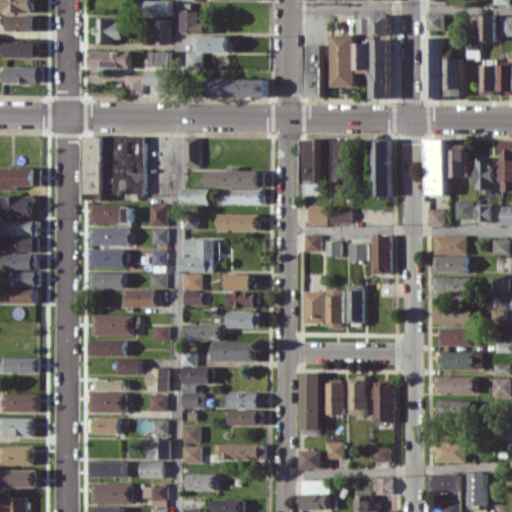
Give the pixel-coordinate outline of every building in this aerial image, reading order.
[(0,0),(0,11),(32,12),(32,0),(0,0)] [(171,0),(159,0),(142,0),(142,14),(171,14),(171,0)] [(182,32),(205,33),(205,22),(199,22),(199,11),(182,10),(182,32)] [(444,13),(426,13),(427,29),(444,29),(444,13)] [(38,30),(38,15),(4,14),(3,29),(38,30)] [(371,35),(391,35),(391,14),(371,14),(371,35)] [(482,39),(497,39),(496,14),(481,14),(482,39)] [(511,15),(499,16),(500,36),(511,35),(511,15)] [(121,38),(122,22),(113,22),(113,18),(97,17),(97,27),(95,27),(94,42),(112,42),(112,38),(121,38)] [(170,18),(154,18),(154,38),(170,38),(170,18)] [(467,59),(480,59),(481,28),(468,27),(467,59)] [(330,86),(353,85),(353,34),(329,34),(330,86)] [(184,67),(202,66),(201,52),(229,51),(229,35),(196,36),(197,51),(183,52),(184,67)] [(446,98),(444,36),(426,37),(427,99),(446,98)] [(390,39),(372,39),(373,96),(391,96),(390,39)] [(38,41),(2,41),(2,56),(38,57),(38,41)] [(370,42),(355,42),(355,71),(370,71),(370,42)] [(304,95),(321,95),(321,44),(304,44),(304,95)] [(129,51),(87,50),(86,66),(129,67),(129,51)] [(170,65),(170,50),(150,50),(150,65),(170,65)] [(462,57),(446,57),(446,95),(463,95),(462,57)] [(497,64),(482,64),(482,94),(498,94),(497,64)] [(511,64),(499,64),(499,94),(511,94),(511,64)] [(0,80),(41,82),(41,67),(0,66),(0,80)] [(169,69),(145,69),(146,84),(169,83),(169,69)] [(141,75),(124,74),(124,93),(141,94),(141,75)] [(267,96),(268,78),(213,77),(213,95),(267,96)] [(144,192),(144,135),(84,135),(84,199),(104,199),(104,193),(144,192)] [(199,165),(199,136),(183,137),(183,165),(199,165)] [(303,191),(318,191),(318,138),(303,138),(303,191)] [(331,180),(348,180),(349,138),(332,138),(331,180)] [(390,138),(373,138),(374,195),(391,195),(390,138)] [(446,193),(445,138),(427,138),(427,194),(446,193)] [(511,139),(499,140),(501,190),(511,189),(511,139)] [(449,176),(466,176),(465,144),(448,144),(449,176)] [(475,188),(495,188),(495,158),(475,158),(475,188)] [(1,189),(15,189),(15,185),(39,185),(39,167),(2,166),(1,189)] [(207,185),(263,186),(263,170),(207,169),(207,185)] [(264,188),(222,187),(221,202),(263,203),(264,188)] [(208,188),(181,188),(182,203),(209,203),(208,188)] [(0,215),(31,216),(32,195),(0,194),(0,215)] [(472,217),(472,200),(455,201),(455,218),(472,217)] [(149,225),(166,225),(166,203),(149,203),(149,225)] [(130,222),(130,205),(91,204),(90,221),(130,222)] [(326,224),(327,205),(308,204),(308,224),(326,224)] [(500,224),(511,224),(511,204),(501,205),(500,224)] [(491,221),(492,205),(475,205),(475,220),(491,221)] [(351,208),(329,207),(329,221),(351,222),(351,208)] [(428,225),(444,225),(444,208),(428,208),(428,225)] [(259,213),(217,212),(217,229),(259,230),(259,213)] [(197,228),(197,213),(181,213),(181,228),(197,228)] [(1,234),(37,235),(37,219),(1,218),(1,234)] [(89,244),(128,244),(129,227),(90,226),(89,244)] [(151,243),(166,243),(167,228),(152,227),(151,243)] [(320,234),(304,234),(304,250),(320,250),(320,234)] [(391,272),(391,234),(372,234),(373,272),(391,272)] [(467,235),(434,234),(434,253),(467,253),(467,235)] [(3,236),(3,251),(37,251),(38,237),(3,236)] [(214,238),(183,238),(183,253),(181,253),(180,270),(213,271),(214,238)] [(508,238),(492,238),(493,253),(509,252),(508,238)] [(325,255),(340,255),(340,239),(325,240),(325,255)] [(348,260),(367,259),(366,242),(348,242),(348,260)] [(88,266),(128,266),(128,249),(88,248),(88,266)] [(165,286),(166,249),(151,249),(150,286),(165,286)] [(37,268),(37,253),(3,253),(3,268),(37,268)] [(468,255),(434,255),(434,272),(468,272),(468,255)] [(39,285),(39,271),(4,270),(4,285),(39,285)] [(123,272),(88,272),(88,287),(123,288),(123,272)] [(182,288),(200,288),(200,273),(183,273),(182,288)] [(251,273),(225,273),(225,289),(251,289),(251,273)] [(473,276),(434,277),(435,295),(473,294),(473,276)] [(509,277),(491,278),(492,298),(509,297),(509,277)] [(347,322),(364,322),(364,283),(348,283),(347,322)] [(0,302),(34,302),(34,288),(0,287),(0,302)] [(123,288),(124,306),(155,306),(155,288),(123,288)] [(344,326),(343,288),(325,288),(326,326),(344,326)] [(183,303),(200,304),(200,291),(183,290),(183,303)] [(323,290),(302,290),(303,324),(324,323),(323,290)] [(226,306),(259,307),(259,292),(226,291),(226,306)] [(473,324),(473,307),(434,306),(433,323),(473,324)] [(229,327),(262,327),(262,311),(229,311),(229,327)] [(92,314),(92,334),(135,335),(135,315),(92,314)] [(187,339),(222,340),(222,324),(188,323),(187,339)] [(152,338),(167,338),(168,325),(153,325),(152,338)] [(476,327),(438,328),(438,344),(476,344),(476,327)] [(87,355),(125,354),(124,339),(87,339),(87,355)] [(256,341),(212,340),(211,359),(255,360),(256,341)] [(196,350),(180,350),(180,364),(196,364),(196,350)] [(482,351),(438,351),(438,368),(482,367),(482,351)] [(38,356),(0,356),(0,371),(37,372),(38,356)] [(140,358),(116,358),(116,374),(140,373),(140,358)] [(494,373),(510,374),(510,363),(495,363),(494,373)] [(182,382),(213,383),(213,366),(182,366),(182,382)] [(168,369),(146,368),(146,388),(168,388),(168,369)] [(320,372),(302,371),(301,434),(319,434),(320,372)] [(435,392),(477,392),(477,376),(435,375),(435,392)] [(366,414),(366,377),(348,377),(349,414),(366,414)] [(492,378),(492,396),(510,396),(510,377),(492,378)] [(125,388),(125,379),(93,379),(93,388),(125,388)] [(392,380),(372,381),(372,401),(375,401),(375,422),(393,421),(392,380)] [(343,382),(326,382),(326,414),(344,414),(343,382)] [(199,392),(199,383),(181,383),(182,392),(199,392)] [(126,391),(90,391),(89,411),(126,412),(126,391)] [(262,408),(262,392),(230,391),(229,407),(262,408)] [(39,393),(2,392),(2,410),(39,411),(39,393)] [(166,394),(149,393),(148,410),(166,410),(166,394)] [(181,393),(181,407),(204,407),(204,393),(181,393)] [(472,399),(438,400),(438,417),(473,415),(472,399)] [(261,424),(262,410),(228,409),(228,424),(261,424)] [(0,435),(33,435),(33,416),(0,417),(0,435)] [(90,432),(118,433),(119,417),(91,417),(90,432)] [(167,419),(150,418),(150,433),(167,434),(167,419)] [(199,425),(183,424),(182,441),(198,441),(199,425)] [(147,458),(169,459),(170,438),(147,437),(147,458)] [(325,457),(343,458),(343,441),(325,441),(325,457)] [(435,460),(466,461),(466,442),(436,441),(435,460)] [(264,458),(264,442),(214,443),(214,459),(264,458)] [(0,463),(33,463),(33,444),(0,445),(0,463)] [(200,445),(182,444),(181,461),(200,462),(200,445)] [(389,447),(372,446),(372,460),(389,461),(389,447)] [(321,449),(301,449),(301,468),(321,467),(321,449)] [(89,476),(125,476),(126,460),(89,459),(89,476)] [(139,476),(163,477),(163,460),(140,460),(139,476)] [(38,469),(1,469),(1,486),(38,486),(38,469)] [(186,490),(217,490),(217,473),(186,472),(186,490)] [(487,472),(469,472),(469,505),(487,504),(487,472)] [(460,500),(459,473),(431,473),(431,492),(452,491),(452,500),(460,500)] [(375,493),(392,493),(392,477),(375,477),(375,493)] [(328,509),(328,480),(300,479),(300,508),(328,509)] [(133,482),(92,482),(92,501),(133,502),(133,482)] [(141,496),(151,497),(151,506),(166,506),(167,484),(142,484),(141,496)] [(355,511),(371,511),(371,489),(355,490),(355,511)] [(0,511),(25,511),(25,495),(0,495),(0,511)] [(242,511),(242,499),(213,498),(212,511),(242,511)] [(459,511),(460,502),(442,502),(442,511),(459,511)]
